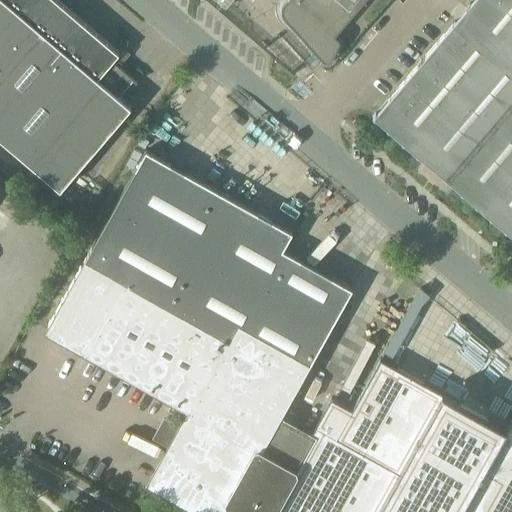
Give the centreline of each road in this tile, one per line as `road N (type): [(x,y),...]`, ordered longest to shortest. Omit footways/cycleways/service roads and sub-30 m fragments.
road 1 (unclassified): [(511,310),(143,0)]
road 2 (unclassified): [(112,511),(0,448)]
